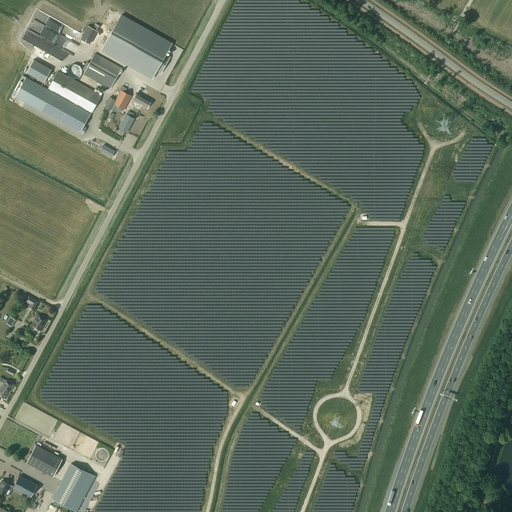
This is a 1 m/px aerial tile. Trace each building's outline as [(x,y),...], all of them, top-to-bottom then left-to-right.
[(121,15),(102,50),(152,78),(157,71),(161,73),(170,57),(166,54),(172,43),(121,15)] [(88,25),(80,39),(81,39),(90,44),(97,31),(97,30),(99,26),(95,23),(93,27),(92,28),(88,26),(88,25)] [(95,52),(84,73),(111,88),(122,68),(95,52)] [(28,74),(47,82),(53,67),(34,59),(28,74)] [(59,71),(49,89),(91,113),(101,95),(59,71)] [(91,113),(23,76),(12,95),(83,134),(87,127),(84,126),(91,113)] [(132,96),(126,92),(121,89),(121,90),(116,99),(110,96),(105,108),(110,111),(113,104),(125,109),(132,96)] [(134,100),(148,108),(152,101),(138,93),(134,100)] [(127,114),(119,128),(127,132),(135,118),(133,117),(127,114)] [(104,146),(101,152),(113,158),(116,152),(104,146)] [(26,301),(30,304),(28,308),(33,311),(38,301),(29,296),(26,301)] [(38,314),(32,325),(41,331),(48,320),(38,314)] [(7,324),(13,326),(16,319),(10,316),(7,324)] [(3,382),(0,387),(0,395),(6,399),(15,385),(5,379),(3,382)] [(36,446),(27,462),(52,475),(61,460),(36,446)] [(76,511),(95,476),(71,463),(51,498),(76,511)] [(30,497),(37,485),(37,484),(19,475),(14,485),(2,479),(0,483),(1,483),(0,485),(0,490),(5,493),(9,486),(30,497)]
